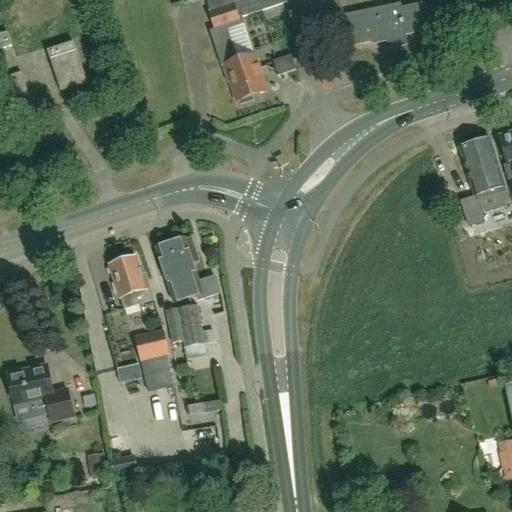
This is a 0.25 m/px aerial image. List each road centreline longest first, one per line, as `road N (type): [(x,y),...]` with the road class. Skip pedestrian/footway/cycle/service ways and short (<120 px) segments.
road 1 (secondary): [(275,213),(261,304),(295,511)]
road 2 (primary): [(0,253),(192,189),(220,190),(275,213)]
road 3 (secondary): [(299,511),(290,315),(304,226)]
road 4 (primary): [(426,105),(345,135),(298,176),(275,213)]
road 5 (primary): [(304,226),(338,169),(426,105)]
